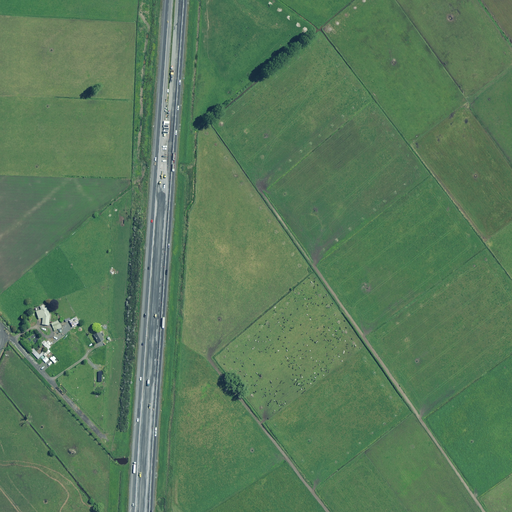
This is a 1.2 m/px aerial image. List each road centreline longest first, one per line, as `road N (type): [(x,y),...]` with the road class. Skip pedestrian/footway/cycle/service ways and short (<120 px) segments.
road 1 (motorway): [(182,0),(147,511)]
road 2 (motorway): [(134,511),(168,0)]
